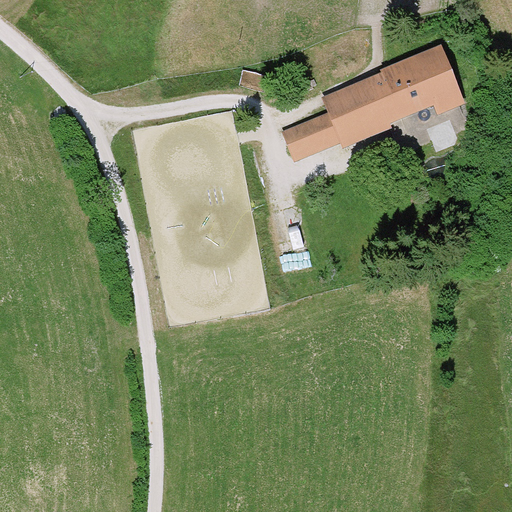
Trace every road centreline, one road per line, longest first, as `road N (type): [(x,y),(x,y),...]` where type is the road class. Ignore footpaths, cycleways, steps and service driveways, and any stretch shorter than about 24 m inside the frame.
road 1 (residential): [(0,32),(83,109),(119,190),(145,343),(155,511)]
road 2 (track): [(279,112),(245,100),(132,115),(83,109)]
